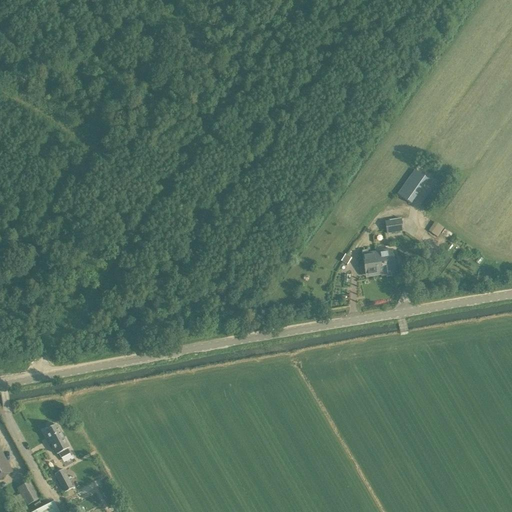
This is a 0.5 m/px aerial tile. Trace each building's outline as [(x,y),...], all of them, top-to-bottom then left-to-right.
[(414,170),(397,194),(411,204),(428,180),(414,170)] [(386,234),(403,231),(401,219),(384,221),(386,234)] [(433,221),(425,232),(435,239),(443,228),(433,221)] [(392,249),(375,252),(376,257),(379,273),(379,276),(395,273),(392,249)] [(367,250),(362,251),(366,275),(379,273),(376,257),(375,252),(368,253),(367,250)] [(346,253),(341,260),(346,264),(352,257),(346,253)] [(56,425),(44,431),(57,455),(58,454),(61,458),(69,454),(67,449),(69,448),(56,425)] [(0,479),(12,472),(0,449),(0,479)] [(64,493),(73,488),(63,470),(54,474),(64,493)] [(11,491),(19,504),(19,506),(25,504),(26,506),(41,499),(39,495),(31,480),(11,491)] [(59,511),(54,502),(34,511),(59,511)]
